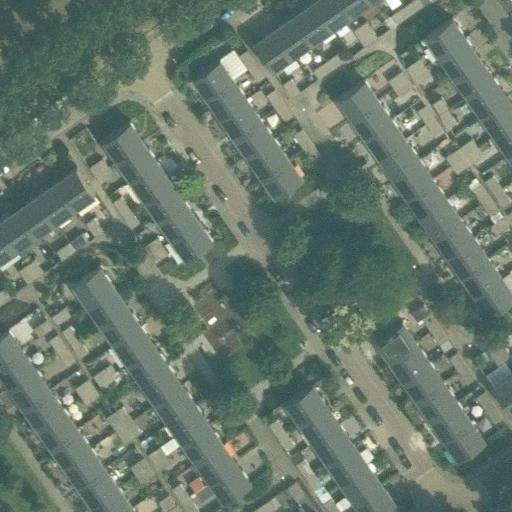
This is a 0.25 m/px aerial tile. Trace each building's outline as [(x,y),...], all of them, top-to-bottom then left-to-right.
[(331,28),(351,14),(341,0),(314,0),(313,1),(331,28)] [(341,0),(351,14),(370,0),(341,0)] [(412,0),(404,6),(410,14),(430,0),(429,0),(412,0)] [(511,1),(511,0),(500,0),(508,11),(511,8),(511,1)] [(313,1),(293,15),(312,41),(313,41),(317,47),(324,42),(320,36),(331,28),(313,1)] [(397,23),(410,14),(404,6),(391,15),(397,23)] [(292,55),(312,41),(293,15),(273,29),(292,55)] [(439,55),(466,37),(452,17),(425,36),(439,55)] [(371,42),(378,37),(367,21),(360,26),(371,42)] [(364,46),(371,42),(360,26),(354,30),(364,46)] [(272,69),(292,55),(273,29),(254,43),(272,69)] [(453,75),(466,66),(480,57),(466,37),(439,55),(453,75)] [(249,68),(257,63),(247,50),(240,55),(249,68)] [(332,69),(345,60),(339,52),(326,61),(332,69)] [(467,95),(493,76),(480,57),(466,66),(453,75),(467,95)] [(208,97),(234,78),(220,58),(194,77),(208,97)] [(412,76),(425,67),(419,58),(406,67),(412,76)] [(319,78),(332,69),(326,61),(313,70),(319,78)] [(258,81),(261,79),(265,76),(257,63),(249,68),(258,81)] [(418,83),(431,74),(425,67),(412,76),(418,83)] [(394,88),(407,79),(402,71),(389,80),(394,88)] [(481,115),(507,96),(493,76),(467,95),(481,115)] [(221,116),(248,98),(234,78),(208,97),(221,116)] [(353,117),(379,98),(365,78),(339,97),(353,117)] [(292,97),(300,92),(291,79),(283,84),(292,97)] [(400,96),(413,87),(407,79),(394,88),(400,96)] [(276,107),(284,102),(275,89),(267,94),(276,107)] [(494,134),(511,122),(511,103),(507,96),(481,115),(494,134)] [(439,115),(448,109),(449,108),(442,97),(432,104),(439,115)] [(235,136),(262,118),(248,98),(221,116),(235,136)] [(366,137),(393,118),(379,98),(353,117),(366,137)] [(285,120),(288,118),(293,115),(284,102),(276,107),(285,120)] [(427,124),(435,118),(425,105),(417,110),(427,124)] [(448,128),(457,122),(448,109),(439,115),(448,128)] [(249,156),(275,138),(262,118),(235,136),(249,156)] [(380,156),(406,138),(393,118),(366,137),(380,156)] [(436,137),(444,131),(435,118),(427,124),(436,137)] [(117,160),(144,141),(130,121),(103,139),(117,160)] [(508,154),(511,151),(511,122),(494,134),(508,154)] [(303,147),(311,141),(302,129),(294,134),(303,147)] [(262,176),(289,157),(275,138),(249,156),(262,176)] [(394,176),(420,158),(406,138),(380,156),(394,176)] [(465,156),(478,147),(472,138),(459,148),(465,156)] [(131,180),(158,161),(144,141),(117,160),(131,180)] [(312,160),(316,158),(320,155),(311,141),(303,147),(312,160)] [(470,164),(471,163),(483,154),(478,147),(465,156),(470,164)] [(452,165),(465,156),(459,148),(446,157),(452,165)] [(457,173),(470,164),(465,156),(452,165),(457,173)] [(276,196),(303,177),(289,157),(262,176),(276,196)] [(94,175),(108,166),(102,158),(89,167),(94,175)] [(407,196),(434,177),(420,158),(394,176),(407,196)] [(145,199),(171,180),(158,161),(131,180),(145,199)] [(100,184),(100,183),(113,174),(108,166),(94,175),(100,184)] [(74,208),(95,194),(76,167),(55,182),(74,208)] [(494,194),(502,188),(493,175),(485,181),(494,194)] [(421,216),(447,197),(434,177),(407,196),(421,216)] [(158,219),(185,200),(171,180),(145,199),(158,219)] [(54,222),(74,208),(55,182),(36,195),(54,222)] [(481,203),(490,197),(481,184),(472,189),(481,203)] [(503,206),(511,201),(502,188),(494,194),(503,206)] [(35,235),(54,222),(36,195),(17,209),(35,235)] [(122,215),(130,209),(121,196),(113,202),(122,215)] [(435,235),(461,217),(447,197),(421,216),(435,235)] [(491,216),(499,210),(490,197),(481,203),(491,216)] [(172,238),(199,220),(185,200),(158,219),(172,238)] [(0,227),(15,249),(35,235),(17,209),(0,220),(0,227)] [(131,228),(139,222),(130,209),(122,215),(131,228)] [(496,234),(509,225),(504,216),(490,226),(496,234)] [(448,255),(475,236),(461,217),(435,235),(448,255)] [(95,237),(95,236),(103,231),(94,218),(86,224),(95,237)] [(186,258),(213,240),(199,220),(172,238),(186,258)] [(0,259),(15,249),(0,227),(0,259)] [(75,250),(88,241),(82,233),(69,242),(75,250)] [(462,275),(489,256),(475,236),(448,255),(462,275)] [(149,254),(163,245),(157,237),(144,246),(149,254)] [(62,260),(75,250),(69,242),(56,251),(62,260)] [(155,262),(168,253),(163,245),(149,254),(155,262)] [(476,294),(502,276),(489,256),(462,275),(476,294)] [(170,258),(158,266),(164,274),(175,266),(170,258)] [(36,278),(44,273),(44,272),(35,259),(27,265),(36,278)] [(28,284),(36,278),(27,265),(19,270),(28,284)] [(87,303),(113,284),(100,265),(73,283),(87,303)] [(490,315),(511,299),(511,289),(502,276),(476,294),(490,315)] [(100,323),(127,304),(113,284),(87,303),(100,323)] [(0,302),(10,296),(4,288),(0,291),(0,302)] [(114,342),(141,324),(127,304),(100,323),(114,342)] [(57,324),(70,315),(65,307),(52,316),(57,324)] [(430,331),(438,326),(429,312),(421,318),(430,331)] [(40,337),(52,327),(47,319),(34,329),(40,337)] [(389,359),(416,341),(402,321),(376,339),(389,359)] [(128,362),(154,344),(141,324),(114,342),(128,362)] [(71,344),(79,338),(70,325),(62,331),(71,344)] [(439,344),(447,338),(438,326),(430,331),(439,344)] [(0,363),(22,348),(9,328),(0,334),(0,363)] [(58,353),(66,347),(57,334),(49,340),(58,353)] [(80,357),(88,351),(79,338),(71,344),(80,357)] [(504,361),(511,356),(500,340),(493,344),(504,361)] [(403,379),(430,361),(416,341),(389,359),(403,379)] [(142,382),(168,363),(154,344),(128,362),(142,382)] [(498,365),(504,361),(493,344),(487,349),(498,365)] [(67,366),(75,360),(66,347),(58,353),(67,366)] [(0,372),(10,386),(36,368),(22,348),(0,363),(0,372)] [(458,370),(466,365),(457,352),(449,357),(458,370)] [(417,399),(444,381),(430,361),(403,379),(417,399)] [(156,402),(182,383),(168,363),(142,382),(156,402)] [(467,384),(475,378),(466,365),(458,370),(467,384)] [(98,383),(112,374),(106,366),(93,375),(98,383)] [(24,406),(50,388),(36,368),(10,386),(24,406)] [(511,373),(493,387),(511,413),(511,412),(511,373)] [(104,392),(118,382),(112,374),(98,383),(104,392)] [(80,396),(94,387),(88,378),(74,388),(80,396)] [(431,419),(457,400),(444,381),(417,399),(431,419)] [(169,421),(195,402),(182,383),(156,402),(169,421)] [(300,422),(327,404),(313,383),(286,402),(300,422)] [(86,404),(95,398),(100,395),(94,387),(80,396),(86,404)] [(37,425),(64,407),(50,388),(24,406),(37,425)] [(485,410),(493,404),(484,391),(476,397),(485,410)] [(445,439),(471,420),(457,400),(431,419),(445,439)] [(183,441),(209,422),(195,402),(169,421),(183,441)] [(313,441),(340,423),(327,404),(300,422),(313,441)] [(494,424),(503,418),(493,404),(485,410),(494,424)] [(124,424),(132,419),(123,406),(115,411),(124,424)] [(51,446),(78,427),(64,407),(37,425),(51,446)] [(115,430),(124,424),(115,411),(106,417),(115,430)] [(133,437),(135,436),(141,432),(132,419),(124,424),(133,437)] [(277,438),(286,432),(276,419),(268,424),(277,438)] [(458,458),(485,440),(471,420),(445,439),(458,458)] [(196,460),(223,442),(209,422),(183,441),(196,460)] [(327,461),(354,443),(340,423),(313,441),(327,461)] [(124,443),(130,439),(133,437),(124,424),(115,430),(124,443)] [(65,465),(91,446),(78,427),(51,446),(65,465)] [(286,450),(294,445),(286,432),(277,438),(286,450)] [(211,481),(237,462),(223,442),(196,460),(211,481)] [(341,481),(367,462),(354,443),(327,461),(341,481)] [(153,463),(166,453),(161,445),(148,455),(153,463)] [(78,484),(105,466),(91,446),(65,465),(78,484)] [(159,470),(172,461),(166,453),(153,463),(159,470)] [(135,475),(149,465),(143,457),(130,467),(135,475)] [(305,477),(313,472),(304,458),(295,464),(305,477)] [(225,501),(251,482),(237,462),(211,481),(195,493),(201,501),(217,489),(225,501)] [(355,502),(382,483),(367,462),(341,481),(355,502)] [(141,483),(154,474),(149,465),(135,475),(141,483)] [(92,504),(118,485),(105,466),(78,484),(92,504)] [(313,489),(321,484),(313,472),(305,477),(313,489)] [(297,500),(304,495),(295,482),(287,487),(296,501),(297,500)] [(181,502),(189,496),(180,483),(172,489),(181,502)] [(362,511),(381,511),(395,503),(382,483),(355,502),(362,511)] [(97,511),(123,511),(133,505),(118,485),(92,504),(97,511)] [(165,511),(167,510),(176,504),(169,494),(158,502),(165,511)] [(316,511),(316,510),(304,495),(297,500),(305,511),(316,511)] [(187,511),(193,511),(198,509),(189,496),(181,502),(187,511)] [(328,511),(338,511),(341,511),(332,498),(323,504),(328,511)] [(257,511),(268,511),(274,508),(269,500),(256,509),(257,511)]
